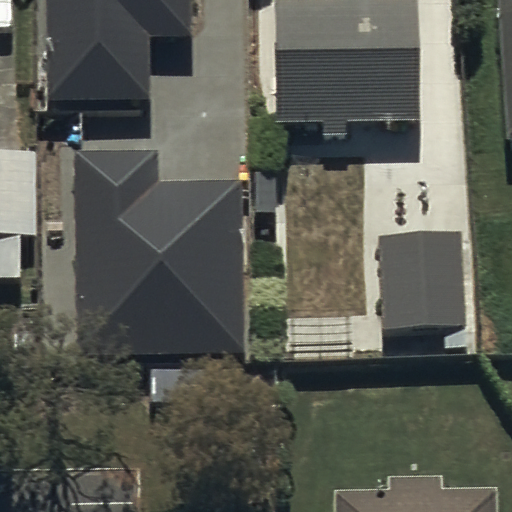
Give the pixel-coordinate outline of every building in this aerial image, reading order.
[(46,0),(46,100),(150,100),(150,35),(189,35),(188,0),(46,0)] [(511,0),(494,0),(503,157),(511,156),(511,0)] [(417,15),(274,14),(273,138),(416,140),(417,15)] [(31,149),(0,149),(0,283),(32,283),(31,149)] [(157,150),(75,151),(79,353),(246,350),(243,181),(158,182),(157,150)] [(461,234),(380,236),(383,331),(465,328),(461,234)] [(387,491),(387,501),(387,506),(333,506),(332,511),(496,511),(496,504),(441,505),(441,491),(387,491)]
